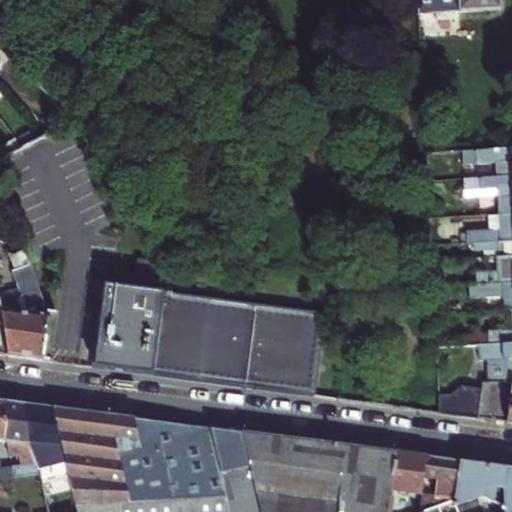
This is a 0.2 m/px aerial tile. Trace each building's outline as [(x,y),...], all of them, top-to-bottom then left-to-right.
[(501,11),(500,0),(420,0),(421,15),(501,11)] [(497,164),(498,177),(511,176),(511,149),(466,152),(467,165),(497,164)] [(511,176),(498,177),(465,179),(465,190),(498,189),(499,216),(511,215),(511,176)] [(511,215),(499,216),(500,230),(467,232),(467,244),(501,242),(511,241),(511,215)] [(511,241),(501,242),(501,249),(501,258),(511,257),(511,241)] [(432,246),(432,253),(463,253),(463,250),(501,249),(501,242),(467,244),(432,246)] [(0,354),(43,361),(51,313),(52,308),(32,249),(24,251),(29,265),(20,268),(29,294),(7,298),(0,279),(0,354)] [(511,257),(501,258),(497,258),(498,271),(478,272),(477,275),(460,277),(461,286),(511,283),(511,257)] [(449,275),(433,276),(434,287),(459,286),(461,286),(460,277),(450,278),(449,275)] [(511,283),(461,286),(459,286),(460,298),(503,296),(504,310),(511,309),(511,283)] [(151,374),(315,397),(326,316),(163,295),(103,286),(93,365),(151,374)] [(463,346),(481,346),(511,344),(511,329),(489,331),(489,335),(474,336),(463,340),(463,346)] [(490,383),(511,381),(511,344),(481,346),(481,360),(489,360),(490,383)] [(511,381),(490,383),(484,383),(483,388),(479,419),(496,421),(497,413),(508,414),(510,398),(511,397),(511,381)] [(439,414),(479,419),(483,388),(462,386),(449,395),(439,394),(439,414)] [(511,422),(511,397),(510,398),(508,414),(497,413),(496,421),(511,422)] [(0,441),(9,443),(5,402),(0,401),(0,441)] [(24,404),(5,402),(9,443),(30,445),(24,404)] [(71,478),(53,408),(24,404),(30,445),(44,486),(71,478)] [(141,449),(134,419),(53,408),(71,478),(76,499),(78,505),(121,501),(129,501),(119,455),(141,449)] [(135,500),(148,499),(161,498),(175,497),(188,496),(201,495),(215,493),(228,492),(212,429),(134,419),(141,449),(119,455),(129,501),(135,500)] [(263,511),(244,433),(212,429),(228,492),(233,511),(263,511)] [(391,489),(396,453),(244,433),(263,511),(388,511),(390,497),(391,489)] [(426,457),(396,453),(391,489),(422,493),(424,479),(426,457)] [(457,502),(462,462),(426,457),(424,479),(437,481),(436,493),(441,493),(439,507),(457,502)] [(487,466),(462,462),(457,502),(456,507),(480,499),(485,497),(487,466)] [(511,469),(487,466),(485,497),(505,509),(511,508),(511,469)] [(78,505),(79,511),(233,511),(228,492),(215,493),(201,495),(188,496),(175,497),(161,498),(148,499),(135,500),(129,501),(121,501),(78,505)] [(485,511),(480,499),(456,507),(458,511),(440,511),(439,507),(423,511),(485,511)]
